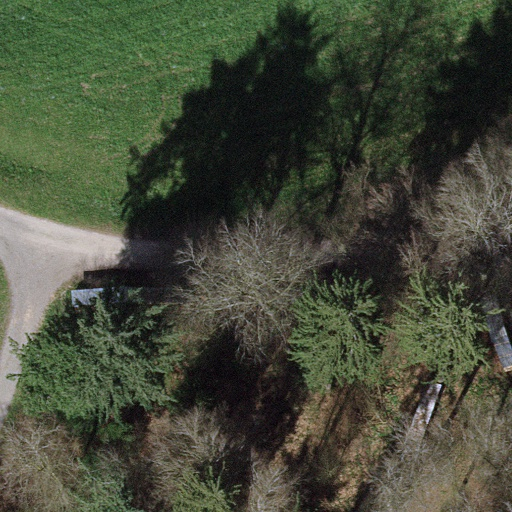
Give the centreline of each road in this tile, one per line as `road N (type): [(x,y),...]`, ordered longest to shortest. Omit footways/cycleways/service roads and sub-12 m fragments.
road 1 (track): [(511,216),(310,256),(43,246),(0,227)]
road 2 (track): [(0,395),(43,246)]
